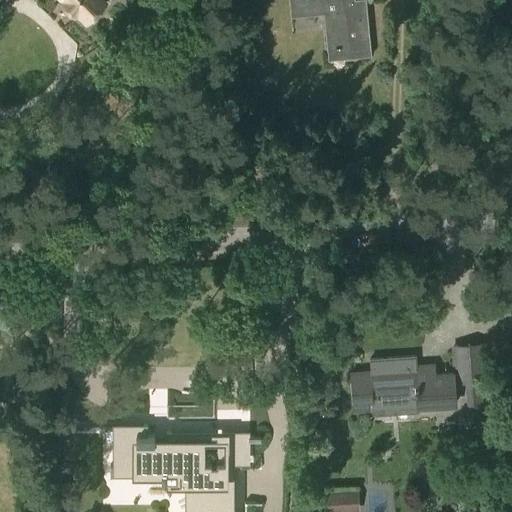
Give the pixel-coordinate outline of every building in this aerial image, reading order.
[(65,0),(66,1),(63,4),(73,13),(76,10),(88,21),(105,2),(102,0),(65,0)] [(290,0),(292,13),(325,10),(329,47),(344,46),(345,53),(364,51),(362,34),(370,33),(367,0),(290,0)] [(511,362),(511,349),(505,338),(494,345),(507,366),(511,362)] [(485,342),(451,344),(453,365),(456,365),(457,381),(466,380),(467,404),(489,403),(485,342)] [(379,371),(351,372),(353,410),(372,408),(372,399),(387,398),(388,407),(455,403),(453,374),(436,375),(435,364),(425,365),(424,354),(378,357),(379,371)] [(250,463),(250,430),(167,430),(167,435),(165,435),(153,435),(153,432),(146,432),(146,422),(112,422),(111,463),(109,463),(109,475),(160,475),(160,478),(164,478),(164,486),(184,486),(184,511),(232,511),(233,463),(250,463)] [(357,511),(356,490),(326,493),(326,511),(357,511)]
